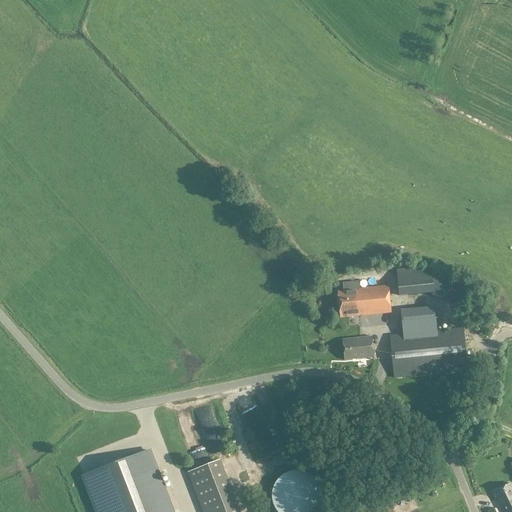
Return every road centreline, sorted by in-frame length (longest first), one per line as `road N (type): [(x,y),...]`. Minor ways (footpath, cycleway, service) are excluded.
road 1 (unclassified): [(475,511),(434,432),(370,377),(338,366),(296,366),(128,407),(93,406),(75,398),(0,315)]
road 2 (unknown): [(449,457),(479,420),(496,351),(511,335)]
